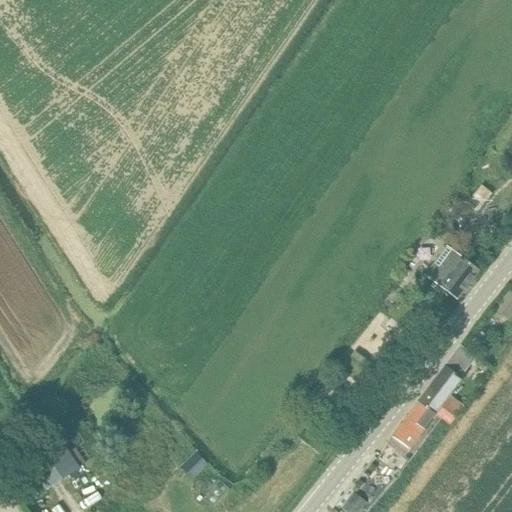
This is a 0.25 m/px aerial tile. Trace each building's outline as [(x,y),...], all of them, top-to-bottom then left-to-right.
[(458,300),(480,271),(449,247),(427,276),(458,300)] [(511,316),(511,292),(510,291),(495,309),(509,320),(511,316)] [(449,426),(461,411),(446,400),(461,380),(445,368),(418,404),(434,416),(434,415),(449,426)] [(404,456),(434,416),(418,404),(388,444),(395,449),(404,456)] [(68,460),(40,437),(17,465),(45,488),(68,460)] [(57,487),(98,508),(104,497),(95,493),(104,476),(89,469),(93,463),(75,453),(57,487)] [(367,486),(357,501),(370,510),(381,495),(367,486)]
